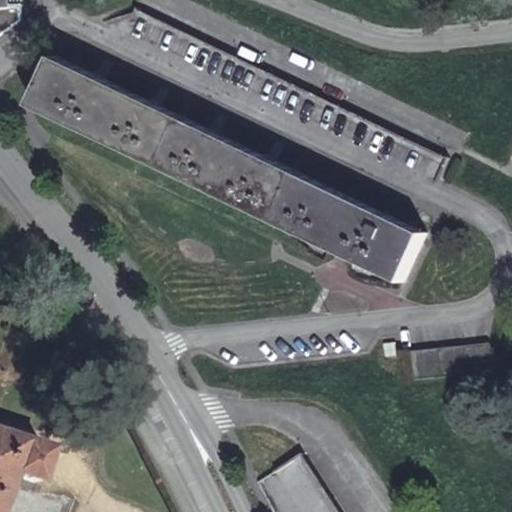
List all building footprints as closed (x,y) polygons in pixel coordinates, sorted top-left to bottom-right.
[(0,0),(0,35),(24,17),(22,0),(0,0)] [(35,103),(405,280),(429,232),(58,54),(35,103)] [(395,358),(394,346),(382,346),(383,359),(395,358)] [(476,380),(489,378),(486,351),(473,353),(476,380)] [(464,381),(476,380),(473,353),(461,354),(464,381)] [(450,382),(464,381),(461,354),(447,355),(450,382)] [(437,384),(450,382),(447,355),(434,357),(437,384)] [(420,358),(423,385),(437,384),(434,357),(420,358)] [(408,386),(423,385),(420,358),(406,360),(408,386)] [(0,511),(0,495),(7,476),(34,485),(45,453),(0,436),(0,511)] [(339,511),(302,454),(277,470),(303,511),(339,511)]
